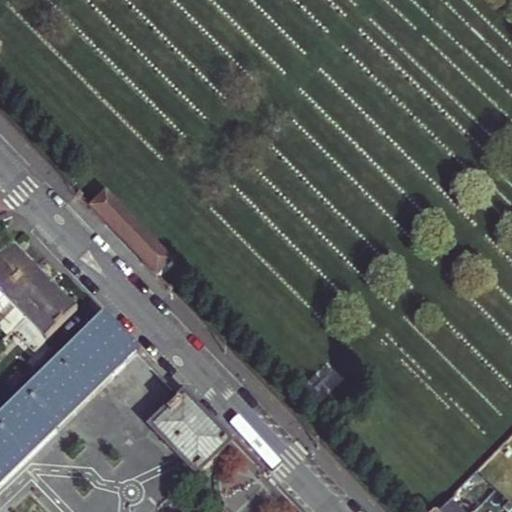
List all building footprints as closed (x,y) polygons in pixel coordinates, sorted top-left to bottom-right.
[(89,213),(105,229),(108,226),(143,263),(141,265),(156,280),(171,266),(105,198),(89,213)] [(0,266),(0,309),(37,274),(16,252),(0,266)] [(0,309),(0,316),(17,334),(57,295),(37,274),(0,309)] [(57,295),(17,334),(15,335),(37,358),(79,318),(57,295)] [(108,323),(0,426),(0,490),(140,357),(108,323)] [(155,434),(195,475),(198,479),(229,449),(185,404),(155,434)] [(438,511),(459,511),(449,501),(438,511)]
